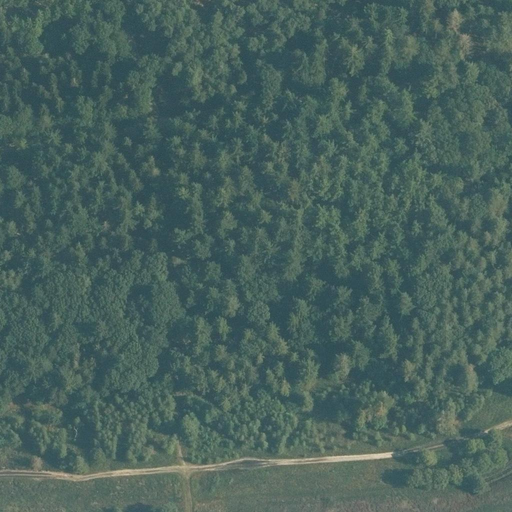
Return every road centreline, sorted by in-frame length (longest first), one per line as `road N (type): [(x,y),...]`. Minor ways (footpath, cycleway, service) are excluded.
road 1 (track): [(511,60),(282,98)]
road 2 (track): [(150,123),(0,150)]
road 3 (track): [(282,98),(150,123)]
road 4 (track): [(150,123),(109,0)]
